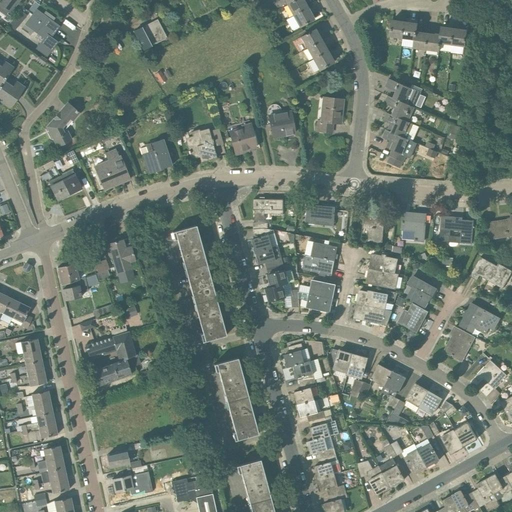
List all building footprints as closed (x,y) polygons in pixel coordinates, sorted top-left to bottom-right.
[(0,0),(0,6),(9,14),(19,0),(0,0)] [(293,16),(307,8),(302,0),(296,0),(287,6),(293,16)] [(293,16),(299,28),(314,19),(307,8),(293,16)] [(44,59),(57,42),(50,37),(58,27),(35,10),(24,25),(43,39),(33,52),(44,59)] [(21,11),(16,16),(22,21),(27,16),(21,11)] [(144,50),(167,38),(157,19),(134,31),(144,50)] [(390,37),(403,39),(405,22),(392,20),(390,37)] [(414,40),(415,40),(416,32),(418,24),(405,22),(403,39),(414,40)] [(452,52),(453,45),(455,29),(441,27),(440,35),(441,35),(440,44),(439,51),(452,52)] [(306,49),(321,40),(315,29),(300,38),(306,49)] [(453,45),(465,47),(467,30),(455,29),(453,45)] [(413,49),(426,50),(429,34),(416,32),(415,40),(414,40),(413,49)] [(441,35),(440,35),(429,34),(426,50),(439,52),(439,51),(440,44),(441,35)] [(312,60),(327,51),(321,40),(306,49),(312,60)] [(312,60),(319,71),(334,62),(327,51),(312,60)] [(41,63),(44,59),(33,52),(31,55),(41,63)] [(0,86),(4,80),(5,81),(14,67),(5,61),(2,66),(0,65),(0,86)] [(155,75),(161,84),(172,77),(167,70),(163,73),(164,75),(163,76),(161,71),(155,75)] [(405,104),(415,108),(415,107),(405,103),(411,88),(389,79),(385,87),(392,90),(393,87),(397,89),(393,98),(393,99),(405,103),(405,104)] [(13,86),(5,81),(4,80),(0,86),(0,100),(10,107),(24,88),(15,82),(13,86)] [(392,105),(396,106),(392,115),(408,122),(409,122),(415,108),(405,104),(405,103),(393,99),(393,98),(388,96),(384,104),(391,107),(392,105)] [(320,120),(319,120),(317,131),(331,133),(332,123),(340,124),(343,100),(322,98),(320,120)] [(57,147),(72,139),(68,131),(67,131),(66,129),(72,121),(73,122),(80,114),(67,103),(65,106),(47,127),(57,147)] [(452,109),(450,118),(458,120),(460,111),(452,109)] [(290,110),(268,115),(273,138),(294,134),(290,110)] [(391,132),(403,137),(403,138),(407,139),(413,124),(409,122),(408,122),(392,115),(387,113),(383,121),(390,124),(391,122),(395,123),(391,132)] [(241,127),(229,131),(233,147),(238,145),(240,152),(256,147),(250,123),(241,126),(241,127)] [(453,125),(450,139),(458,140),(461,127),(453,125)] [(185,138),(188,151),(189,154),(191,160),(206,156),(207,161),(216,158),(213,147),(223,144),(219,129),(200,134),(199,130),(191,132),(192,136),(185,138)] [(403,138),(403,137),(391,132),(386,130),(382,138),(389,141),(390,139),(394,140),(390,150),(392,150),(389,156),(395,159),(402,162),(403,163),(406,156),(402,155),(409,140),(407,139),(403,138)] [(103,143),(119,136),(117,131),(102,139),(103,143)] [(147,153),(141,155),(148,175),(161,171),(161,170),(172,166),(163,139),(145,145),(147,153)] [(95,166),(94,166),(104,188),(122,180),(123,182),(129,179),(119,156),(118,156),(115,149),(92,159),(95,166)] [(437,152),(429,149),(426,155),(435,158),(437,152)] [(67,153),(73,164),(78,161),(73,150),(67,153)] [(400,167),(402,162),(395,159),(392,164),(400,167)] [(40,167),(43,172),(55,166),(52,161),(40,167)] [(60,176),(69,194),(81,188),(72,170),(60,176)] [(57,200),(69,194),(60,176),(48,182),(51,187),(50,187),(57,200)] [(265,214),(283,214),(283,200),(253,199),(253,210),(255,210),(254,221),(264,221),(265,214)] [(335,207),(307,205),(306,224),(315,225),(316,221),(334,223),(335,215),(335,214),(335,207)] [(382,243),(383,242),(382,242),(384,212),(385,212),(385,211),(364,210),(362,224),(369,225),(368,242),(372,242),(372,245),(380,246),(381,243),(382,243)] [(426,225),(426,223),(425,223),(426,215),(403,213),(403,214),(402,231),(402,236),(415,237),(414,241),(424,242),(426,225)] [(489,240),(511,236),(511,214),(510,215),(510,219),(493,222),(493,224),(487,225),(489,240)] [(460,243),(472,244),(474,221),(462,220),(462,218),(462,220),(454,220),(454,217),(441,216),(440,229),(461,231),(460,243)] [(175,232),(184,268),(206,262),(196,226),(172,232),(172,233),(175,232)] [(256,239),(252,239),(256,253),(273,248),(278,246),(275,233),(272,234),(272,230),(268,229),(264,229),(253,230),(256,239)] [(135,262),(133,253),(130,243),(124,245),(122,240),(108,244),(112,257),(111,257),(116,274),(118,274),(119,278),(133,274),(132,270),(131,263),(135,262)] [(308,241),(305,255),(310,256),(335,261),(337,247),(329,245),(330,241),(325,240),(324,244),(308,241)] [(267,269),(283,265),(283,264),(282,259),(276,260),(273,248),(256,253),(259,265),(265,263),(267,269)] [(452,267),(453,258),(440,257),(440,250),(432,249),(431,265),(431,267),(452,277),(452,267)] [(395,274),(395,273),(398,258),(386,256),(386,255),(382,254),(382,256),(372,254),(369,268),(395,274)] [(319,275),(324,276),(325,274),(332,276),(335,261),(310,256),(309,262),(304,261),(303,269),(319,273),(319,275)] [(503,289),(507,281),(511,284),(511,273),(511,272),(511,270),(499,263),(497,266),(481,256),(470,277),(477,281),(481,274),(489,278),(488,281),(489,279),(503,287),(502,289),(503,289)] [(101,272),(104,271),(104,270),(107,269),(109,269),(106,259),(95,263),(98,273),(101,272)] [(194,305),(216,299),(206,262),(184,268),(194,305)] [(23,267),(22,268),(26,272),(29,272),(31,268),(30,266),(26,264),(24,265),(23,267)] [(62,286),(78,280),(78,279),(75,264),(57,268),(62,286)] [(268,275),(272,287),(272,288),(288,283),(289,284),(290,283),(286,270),(285,270),(284,267),(283,265),(267,269),(268,275)] [(366,283),(396,289),(399,274),(395,273),(395,274),(369,268),(366,283)] [(110,278),(107,269),(104,270),(104,271),(101,272),(103,280),(110,278)] [(98,282),(103,280),(101,272),(98,273),(95,274),(98,282)] [(407,285),(415,290),(409,301),(412,303),(424,310),(436,289),(412,276),(407,285)] [(62,286),(65,301),(82,297),(81,293),(88,291),(85,278),(78,279),(78,280),(62,286)] [(299,292),(333,299),(336,285),(312,280),(310,287),(301,285),(300,290),(298,290),(299,292)] [(299,307),(299,299),(299,292),(298,290),(290,290),(289,284),(288,283),(272,288),(272,287),(266,289),(269,302),(286,297),(291,296),(292,308),(299,307)] [(357,304),(385,309),(388,295),(373,292),(373,293),(360,291),(357,304)] [(333,299),(299,292),(299,299),(308,301),(306,308),(330,313),(333,299)] [(10,298),(0,293),(0,312),(2,314),(10,298)] [(403,307),(406,299),(405,299),(398,297),(395,305),(403,307)] [(10,298),(2,314),(12,318),(20,303),(10,298)] [(204,341),(202,341),(202,342),(226,336),(216,299),(194,305),(204,341)] [(22,323),(20,326),(27,329),(32,318),(26,315),(30,308),(20,303),(12,318),(22,323)] [(424,310),(412,303),(401,324),(417,333),(428,312),(424,310)] [(112,304),(93,311),(96,319),(115,312),(112,304)] [(385,309),(357,304),(354,318),(382,324),(385,309)] [(459,328),(472,335),(474,336),(478,330),(486,334),(489,328),(494,331),(501,318),(486,311),(481,308),(480,309),(472,304),(459,328)] [(134,306),(125,310),(128,318),(137,315),(134,306)] [(92,320),(79,324),(81,331),(95,327),(92,320)] [(472,335),(459,328),(455,326),(451,334),(454,336),(452,340),(451,340),(445,352),(457,358),(461,351),(467,354),(476,337),(474,336),(472,335)] [(135,354),(137,354),(130,330),(127,331),(122,333),(111,337),(116,351),(119,362),(136,356),(135,354)] [(90,360),(116,351),(111,337),(85,346),(90,360)] [(23,354),(39,350),(37,339),(20,342),(23,354)] [(311,361),(308,348),(303,350),(301,344),(288,347),(290,353),(284,355),(288,368),(293,366),(304,363),(310,361),(311,361)] [(25,364),(42,361),(39,350),(23,354),(25,364)] [(346,378),(347,375),(353,355),(339,351),(338,356),(327,353),(332,369),(333,375),(346,378)] [(112,364),(117,379),(131,374),(131,373),(137,372),(135,366),(140,364),(137,354),(135,354),(136,356),(119,362),(112,364)] [(353,355),(347,375),(361,379),(367,359),(353,355)] [(12,361),(11,356),(6,357),(7,358),(0,359),(0,367),(8,366),(8,362),(12,361)] [(216,365),(226,402),(248,396),(237,358),(214,365),(216,365)] [(507,375),(491,360),(476,375),(482,381),(484,379),(496,390),(497,390),(495,388),(507,375)] [(27,375),(44,372),(42,361),(25,364),(27,375)] [(297,379),(299,385),(315,380),(310,361),(304,363),(293,366),(297,379)] [(99,385),(117,379),(112,364),(94,371),(99,385)] [(370,379),(377,383),(378,381),(385,385),(392,371),(378,364),(370,379)] [(155,376),(153,369),(141,373),(143,380),(155,376)] [(392,390),(398,394),(406,378),(392,371),(385,385),(384,386),(385,387),(382,392),(388,395),(388,394),(389,395),(392,390)] [(27,375),(30,387),(46,383),(44,372),(27,375)] [(317,386),(316,383),(315,380),(299,385),(300,391),(294,392),(298,405),(315,400),(311,388),(317,386)] [(357,398),(359,393),(365,382),(355,380),(350,396),(357,398)] [(365,382),(359,393),(366,396),(371,385),(365,382)] [(406,400),(419,408),(429,392),(415,383),(406,400)] [(6,384),(0,385),(0,395),(8,394),(6,384)] [(34,406),(50,402),(48,391),(31,394),(32,396),(26,397),(28,407),(34,405),(34,406)] [(419,408),(432,415),(442,399),(429,392),(419,408)] [(234,440),(234,441),(258,434),(248,396),(226,402),(236,440),(234,440)] [(511,396),(501,403),(511,421),(511,420),(511,396)] [(387,408),(393,411),(400,400),(393,397),(387,408)] [(307,416),(309,422),(331,416),(329,410),(318,412),(315,400),(298,405),(301,418),(307,416)] [(400,400),(393,411),(386,424),(408,427),(410,423),(399,416),(406,404),(400,400)] [(444,413),(445,413),(453,406),(445,401),(440,411),(444,413)] [(36,416),(53,413),(50,402),(34,406),(36,416)] [(445,413),(449,417),(457,410),(453,406),(445,413)] [(38,427),(55,424),(53,413),(36,416),(30,417),(31,424),(17,427),(18,431),(22,431),(27,430),(38,427)] [(325,437),(325,438),(330,436),(327,423),(333,422),(331,416),(309,422),(310,428),(313,440),(314,441),(325,437)] [(429,426),(433,436),(439,433),(434,422),(429,426)] [(454,430),(463,447),(477,439),(468,422),(454,430)] [(38,427),(41,439),(57,435),(55,424),(38,427)] [(348,427),(352,435),(358,432),(354,424),(348,427)] [(433,436),(429,426),(423,425),(421,427),(428,440),(433,436)] [(450,454),(463,447),(454,430),(441,437),(450,454)] [(317,453),(319,459),(335,454),(334,448),(330,436),(325,438),(325,437),(314,441),(313,440),(308,442),(311,455),(317,453)] [(387,439),(381,442),(384,448),(390,460),(397,456),(390,444),(387,439)] [(352,449),(350,441),(346,442),(344,447),(344,451),(352,449)] [(390,444),(397,456),(403,452),(397,441),(390,444)] [(127,451),(127,452),(144,448),(143,442),(129,445),(126,451),(127,451)] [(196,442),(188,444),(191,455),(199,454),(196,442)] [(435,451),(431,444),(418,451),(427,467),(439,460),(435,451)] [(45,461),(62,457),(59,446),(43,449),(45,461)] [(413,470),(416,473),(427,467),(418,451),(417,450),(404,457),(412,471),(413,470)] [(130,464),(130,463),(127,452),(127,451),(126,451),(107,455),(110,468),(129,464),(130,464)] [(318,479),(335,475),(331,462),(337,461),(335,454),(319,459),(320,465),(314,466),(318,479)] [(48,471),(64,468),(62,457),(45,461),(48,471)] [(404,480),(393,459),(385,463),(379,466),(379,467),(391,487),(404,480)] [(239,466),(249,504),(270,498),(260,460),(236,466),(236,467),(239,466)] [(369,480),(377,495),(391,487),(379,467),(379,466),(379,465),(373,469),(368,461),(357,463),(361,477),(367,476),(369,480)] [(141,466),(131,468),(133,475),(148,472),(155,471),(154,464),(147,465),(141,466)] [(50,482),(67,479),(64,468),(48,471),(50,482)] [(216,511),(208,474),(195,477),(196,481),(187,483),(186,479),(171,482),(172,487),(171,488),(174,491),(177,503),(196,498),(198,511),(216,511)] [(511,487),(506,477),(499,481),(495,474),(485,479),(497,500),(504,497),(503,495),(510,491),(511,494),(511,487)] [(115,493),(133,489),(130,475),(112,479),(115,493)] [(346,492),(344,485),(338,487),(335,475),(318,479),(321,492),(327,490),(329,496),(346,492)] [(50,482),(52,493),(69,490),(67,479),(50,482)] [(493,503),(497,501),(485,479),(476,484),(480,491),(473,495),(480,507),(491,501),(493,503)] [(468,511),(474,509),(475,510),(480,507),(473,495),(472,493),(465,497),(461,490),(451,496),(460,511),(460,510),(460,511),(468,511)] [(346,492),(329,496),(330,502),(325,504),(326,511),(344,511),(345,511),(341,499),(347,498),(346,492)] [(45,493),(33,495),(34,501),(35,501),(46,498),(45,493)] [(456,511),(460,511),(451,496),(442,501),(445,508),(438,511),(456,511)] [(47,504),(46,498),(35,501),(36,506),(46,505),(46,504),(47,504)] [(58,511),(73,509),(70,498),(61,500),(47,504),(46,504),(46,505),(47,511),(58,511)] [(273,511),(270,498),(249,504),(251,511),(273,511)] [(33,511),(31,502),(21,505),(23,511),(33,511)]
